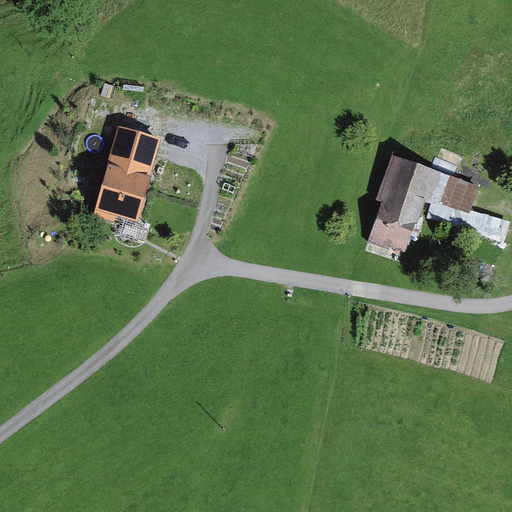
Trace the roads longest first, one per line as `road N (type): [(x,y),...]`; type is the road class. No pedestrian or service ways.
road 1 (track): [(211,133),(193,223),(148,304),(0,427)]
road 2 (track): [(177,262),(432,301),(511,304)]
